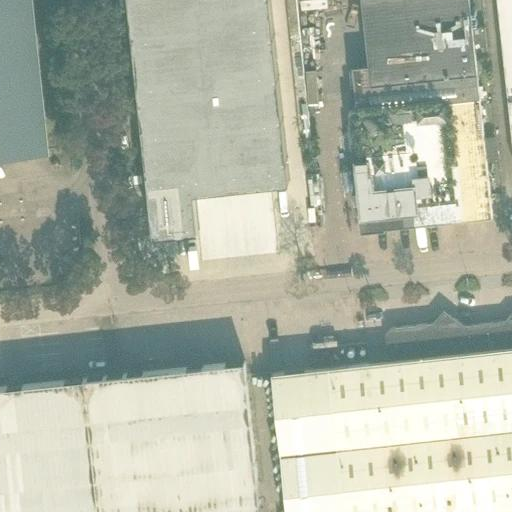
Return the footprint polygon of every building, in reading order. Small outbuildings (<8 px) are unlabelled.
[(0,0),(0,156),(46,151),(45,149),(29,0),(0,0)] [(136,0),(156,185),(148,186),(153,235),(198,230),(194,191),(194,183),(271,175),(272,183),(289,181),(270,0),(136,0)] [(391,94),(435,90),(479,86),(469,0),(361,0),(369,67),(356,68),(359,97),(391,94)] [(511,0),(497,0),(511,136),(511,0)] [(492,216),(479,86),(435,90),(448,220),(492,216)] [(435,90),(391,94),(405,225),(448,220),(435,90)] [(391,94),(359,97),(360,110),(349,111),(356,176),(355,176),(361,231),(385,229),(385,227),(405,225),(391,94)] [(388,360),(272,373),(286,511),(511,511),(511,314),(510,315),(505,321),(463,326),(451,315),(439,316),(433,323),(391,328),(385,334),(388,360)] [(0,387),(0,511),(260,511),(245,361),(0,387)]
